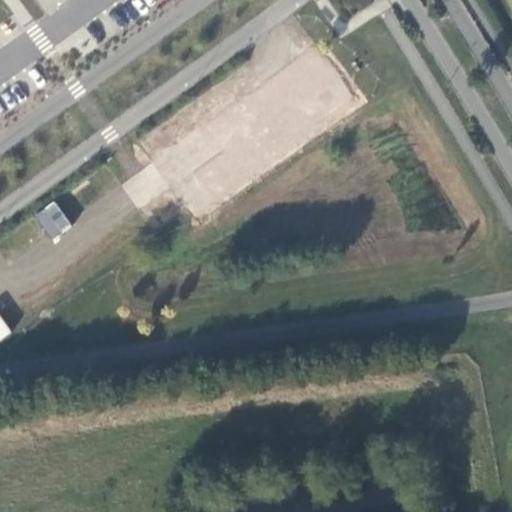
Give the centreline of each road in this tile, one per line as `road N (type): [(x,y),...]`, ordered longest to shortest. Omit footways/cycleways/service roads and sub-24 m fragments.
road 1 (unclassified): [(511,295),(0,370)]
road 2 (residential): [(0,213),(293,0)]
road 3 (residential): [(201,0),(0,146)]
road 4 (tertiary): [(411,0),(511,167)]
road 5 (tertiary): [(511,105),(450,0)]
